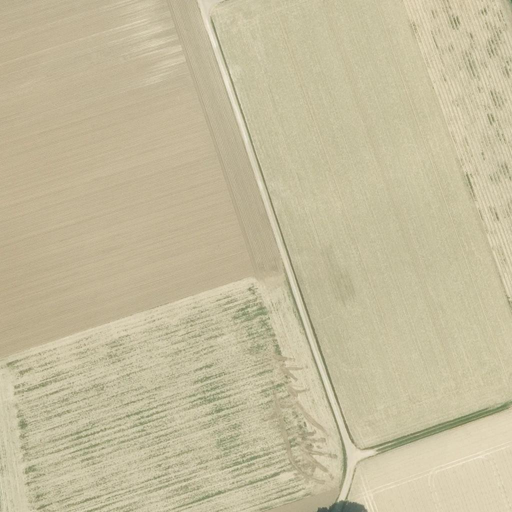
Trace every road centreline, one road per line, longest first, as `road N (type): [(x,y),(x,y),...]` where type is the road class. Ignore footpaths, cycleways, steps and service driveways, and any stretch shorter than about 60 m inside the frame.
road 1 (track): [(200,0),(354,459),(339,511)]
road 2 (track): [(354,459),(511,404)]
